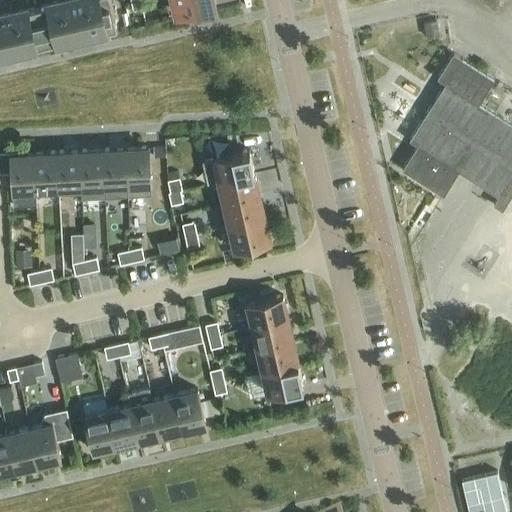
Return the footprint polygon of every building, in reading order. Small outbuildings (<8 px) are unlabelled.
[(85,0),(67,0),(61,1),(70,39),(93,34),(85,0)] [(111,0),(85,0),(93,34),(118,28),(111,0)] [(143,8),(141,0),(130,0),(133,10),(143,8)] [(214,0),(175,0),(178,13),(216,4),(214,0)] [(61,1),(38,7),(47,45),(70,39),(61,1)] [(38,7),(14,12),(23,50),(47,45),(38,7)] [(14,12),(0,15),(0,55),(23,50),(14,12)] [(441,36),(437,20),(425,23),(428,39),(441,36)] [(511,124),(479,103),(495,79),(453,53),(438,78),(442,81),(446,83),(410,140),(418,145),(402,169),(435,190),(443,195),(459,171),(499,196),(494,205),(503,210),(511,195),(511,124)] [(125,148),(127,184),(128,196),(152,195),(149,147),(125,148)] [(166,157),(166,147),(154,147),(154,158),(166,157)] [(125,148),(103,149),(105,186),(127,184),(125,148)] [(103,149),(80,150),(82,187),(105,186),(103,149)] [(80,150),(57,152),(59,188),(82,187),(80,150)] [(208,184),(219,181),(255,173),(249,150),(202,161),(208,184)] [(57,152),(34,153),(36,189),(59,188),(57,152)] [(36,189),(34,153),(11,154),(13,190),(36,189)] [(219,181),(224,203),(260,195),(255,173),(219,181)] [(169,184),(171,192),(181,190),(183,190),(180,181),(169,184)] [(181,190),(171,192),(169,193),(171,202),(183,199),(181,190)] [(224,203),(230,226),(265,218),(260,195),(224,203)] [(265,218),(230,226),(235,249),(270,241),(265,218)] [(183,227),(185,236),(197,234),(195,225),(183,227)] [(197,234),(185,236),(187,245),(199,242),(197,234)] [(179,235),(162,237),(163,247),(180,246),(179,235)] [(139,248),(130,250),(132,262),(141,260),(139,248)] [(132,262),(130,250),(121,252),(124,264),(132,262)] [(16,255),(17,266),(31,265),(31,254),(16,255)] [(93,258),(85,260),(87,272),(96,270),(93,258)] [(87,272),(85,260),(76,262),(78,274),(87,272)] [(48,269),(39,270),(42,282),(51,280),(48,269)] [(42,282),(39,270),(31,272),(33,284),(42,282)] [(247,303),(253,326),(288,318),(283,295),(247,303)] [(511,324),(498,317),(458,386),(511,416),(511,324)] [(253,326),(258,349),(293,340),(288,318),(253,326)] [(206,328),(208,337),(220,334),(218,325),(206,328)] [(169,332),(161,334),(163,346),(172,344),(169,332)] [(163,346),(161,334),(152,336),(154,348),(163,346)] [(220,334),(208,337),(210,345),(222,343),(220,334)] [(258,349),(263,371),(298,363),(293,340),(258,349)] [(125,342),(116,344),(119,356),(128,354),(125,342)] [(119,356),(116,344),(107,346),(110,358),(119,356)] [(69,355),(71,367),(80,365),(78,353),(69,355)] [(33,364),(36,376),(45,373),(42,362),(33,364)] [(298,363),(263,371),(268,394),(304,386),(298,363)] [(7,370),(10,381),(19,379),(16,368),(7,370)] [(211,374),(213,382),(224,380),(222,371),(211,374)] [(224,380),(213,382),(215,391),(226,389),(224,380)] [(0,399),(15,396),(12,383),(0,385),(0,399)] [(198,389),(175,394),(183,430),(206,424),(204,417),(201,401),(198,389)] [(175,394),(152,399),(161,435),(183,430),(175,394)] [(216,398),(201,401),(204,417),(220,414),(216,398)] [(152,399),(130,404),(138,440),(161,435),(152,399)] [(130,404),(108,410),(116,445),(138,440),(130,404)] [(42,425),(30,428),(38,463),(61,458),(57,440),(73,436),(67,409),(45,414),(41,420),(42,425)] [(116,445),(108,410),(85,415),(93,450),(116,445)] [(30,428),(8,433),(16,468),(38,463),(30,428)] [(8,433),(0,434),(0,471),(16,468),(8,433)] [(507,511),(498,472),(462,480),(469,511),(507,511)]
